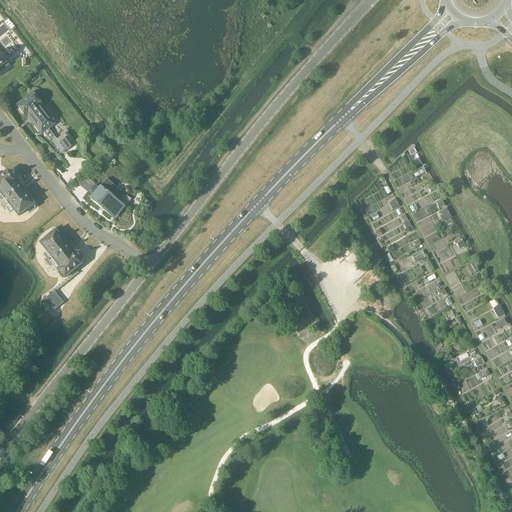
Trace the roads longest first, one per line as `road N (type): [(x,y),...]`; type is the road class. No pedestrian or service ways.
road 1 (unknown): [(357,0),(29,402)]
road 2 (secondary): [(16,511),(138,338),(322,135)]
road 3 (track): [(312,0),(159,186),(52,59)]
road 4 (unclassified): [(148,266),(370,0)]
road 5 (unclassified): [(0,452),(148,266)]
road 6 (secondary): [(447,6),(322,135)]
road 7 (secondary): [(322,135),(458,18)]
road 8 (residential): [(148,266),(87,228),(24,151)]
